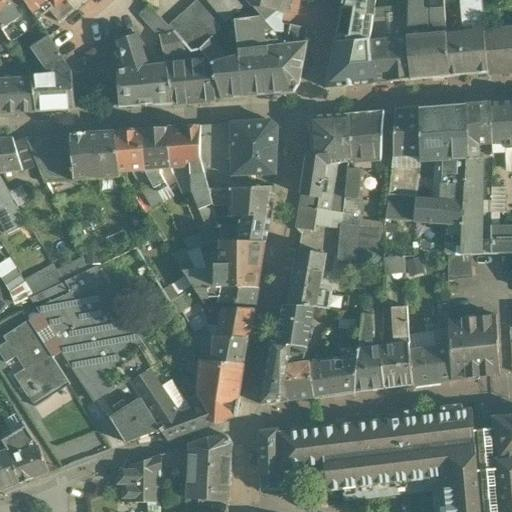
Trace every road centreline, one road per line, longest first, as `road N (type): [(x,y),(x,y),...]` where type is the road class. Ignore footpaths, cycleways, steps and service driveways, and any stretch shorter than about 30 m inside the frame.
road 1 (residential): [(247,421),(308,105)]
road 2 (residential): [(308,105),(0,122)]
road 3 (residential): [(511,389),(247,421)]
road 4 (residential): [(511,87),(308,105)]
road 5 (residential): [(224,429),(56,487)]
